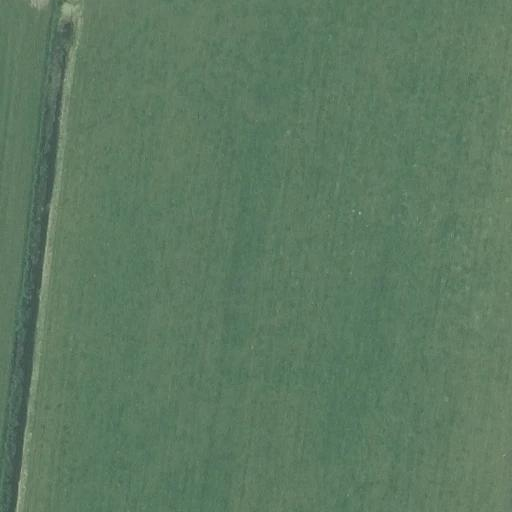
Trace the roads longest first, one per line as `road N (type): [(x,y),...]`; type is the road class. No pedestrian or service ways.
road 1 (track): [(118,0),(62,493)]
road 2 (track): [(511,248),(473,511)]
